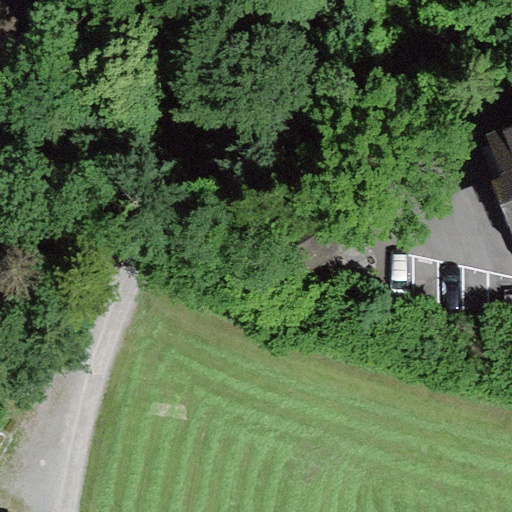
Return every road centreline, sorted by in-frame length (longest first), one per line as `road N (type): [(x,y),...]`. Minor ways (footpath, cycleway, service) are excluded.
road 1 (track): [(63,511),(95,351),(173,261),(268,160),(380,77),(511,0)]
road 2 (track): [(0,123),(73,0)]
